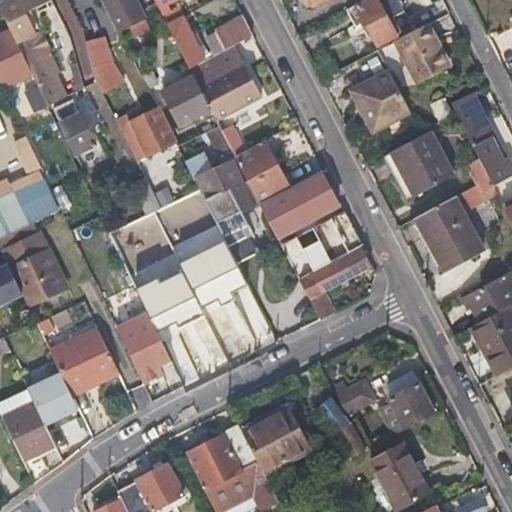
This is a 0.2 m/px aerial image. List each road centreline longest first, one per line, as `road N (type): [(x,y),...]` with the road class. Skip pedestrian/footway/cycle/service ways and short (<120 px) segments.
road 1 (residential): [(415,300),(153,426),(60,497)]
road 2 (residential): [(259,0),(415,300)]
road 3 (residential): [(415,300),(511,492)]
